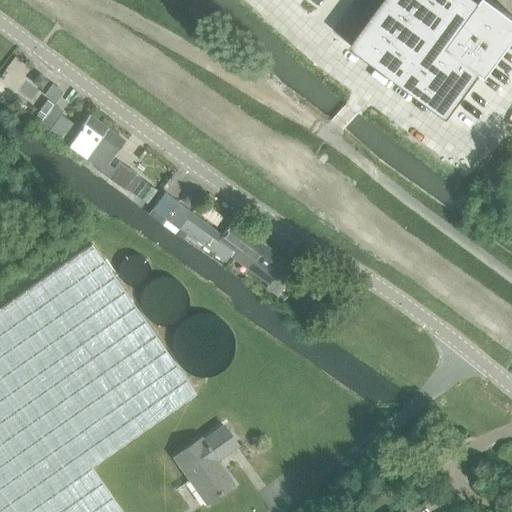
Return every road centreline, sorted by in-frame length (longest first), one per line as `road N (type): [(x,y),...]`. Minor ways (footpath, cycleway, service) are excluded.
road 1 (unclassified): [(0,23),(294,237),(413,310),(511,388)]
road 2 (unclassified): [(511,278),(327,137)]
road 3 (unclassified): [(371,84),(453,146),(511,98)]
road 4 (unclassified): [(269,0),(371,84)]
